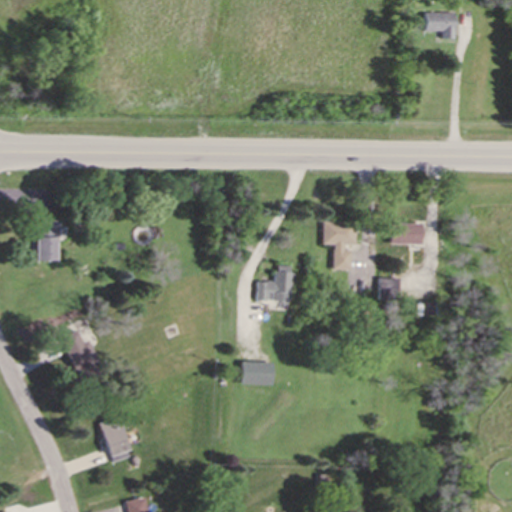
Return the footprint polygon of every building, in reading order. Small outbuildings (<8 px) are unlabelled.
[(449,12),(419,11),(419,30),(436,31),(436,38),(449,38),(449,12)] [(327,268),(345,269),(345,246),(349,246),(350,221),(317,220),(316,243),(327,244),(327,268)] [(52,259),(51,221),(29,221),(30,260),(52,259)] [(417,223),(385,222),(384,242),(416,243),(417,223)] [(250,299),(261,299),(261,291),(267,291),(266,300),(284,300),(286,264),(270,264),(269,281),(251,280),(250,299)] [(393,294),(394,276),(374,276),(374,294),(393,294)] [(81,339),(78,341),(71,329),(54,337),(73,376),(94,365),(81,339)] [(267,360),(235,359),(235,383),(266,384),(267,360)] [(95,423),(107,461),(127,455),(114,417),(95,423)] [(125,499),(127,511),(146,511),(143,496),(125,499)]
